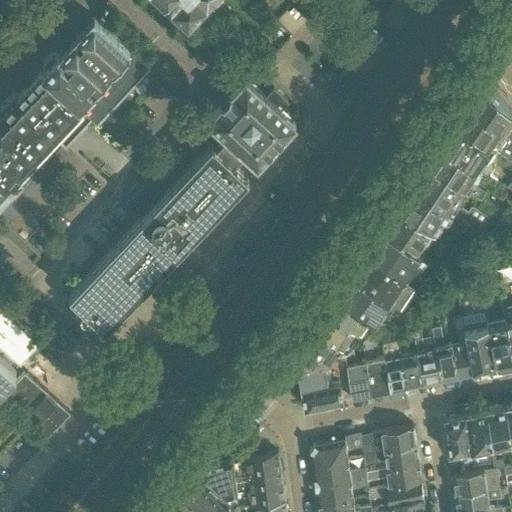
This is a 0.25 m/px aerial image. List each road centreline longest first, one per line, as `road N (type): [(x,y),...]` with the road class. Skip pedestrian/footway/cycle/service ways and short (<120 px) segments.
road 1 (residential): [(240,384),(478,44)]
road 2 (residential): [(240,384),(125,511)]
road 3 (residential): [(288,428),(425,398)]
